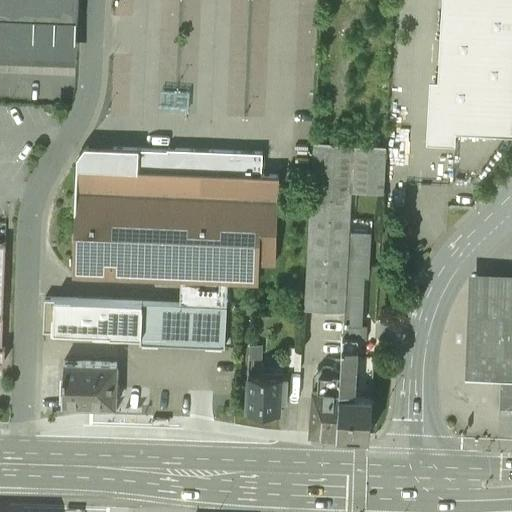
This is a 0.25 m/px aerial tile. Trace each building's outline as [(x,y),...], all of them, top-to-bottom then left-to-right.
[(77,0),(0,0),(0,57),(75,60),(77,0)] [(511,0),(442,0),(438,81),(430,80),(427,142),(455,144),(455,131),(511,134),(511,0)] [(339,185),(340,145),(312,145),(304,307),(344,309),(348,226),(351,186),(351,185),(339,185)] [(386,147),(340,145),(339,185),(351,185),(351,186),(384,188),(386,147)] [(98,161),(79,160),(79,166),(77,166),(77,187),(76,187),(73,273),(173,277),(181,277),(228,279),(255,280),(258,281),(258,278),(257,278),(258,260),(272,260),(272,261),(275,261),(278,195),(276,195),(277,174),(261,173),(262,151),(168,147),(167,149),(113,146),(113,147),(106,147),(98,154),(98,161)] [(344,309),(343,322),(362,323),(365,266),(369,266),(371,228),(348,226),(344,309)] [(493,371),(500,372),(500,366),(504,366),(507,282),(511,281),(511,273),(497,273),(475,273),(469,273),(466,371),(471,371),(493,371)] [(226,304),(228,279),(181,277),(180,302),(226,304)] [(511,281),(507,282),(504,366),(500,366),(500,372),(499,406),(511,406),(511,281)] [(43,328),(109,331),(109,333),(113,333),(115,336),(119,333),(131,334),(135,337),(137,334),(140,334),(141,334),(142,300),(44,296),(43,328)] [(225,344),(226,304),(180,302),(142,300),(141,334),(140,334),(140,341),(225,344)] [(343,322),(342,335),(358,336),(358,337),(366,338),(367,323),(362,323),(343,322)] [(358,336),(342,335),(341,358),(357,359),(358,337),(358,336)] [(248,358),(260,359),(261,345),(249,344),(248,358)] [(301,347),(290,347),(288,369),(300,369),(301,347)] [(370,435),(372,397),(355,396),(357,359),(341,358),(340,376),(337,433),(370,435)] [(117,362),(64,360),(62,402),(115,404),(117,362)] [(287,376),(248,374),(246,410),(261,411),(266,417),(275,418),(279,412),(280,400),(286,401),(287,376)] [(313,432),(337,433),(340,376),(320,375),(319,386),(313,386),(310,428),(313,432)]
